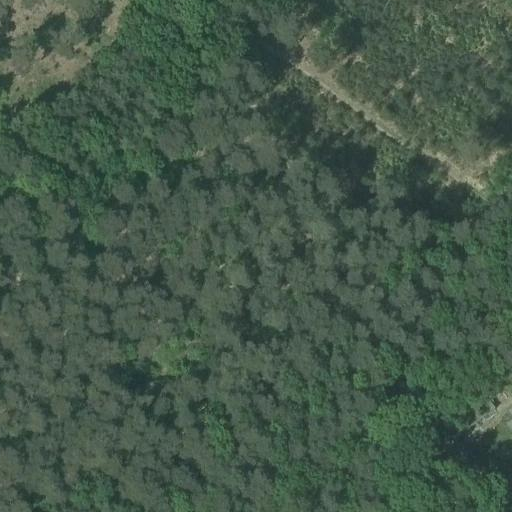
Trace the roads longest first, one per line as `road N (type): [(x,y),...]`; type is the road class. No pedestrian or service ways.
road 1 (track): [(296,0),(0,297)]
road 2 (track): [(297,511),(511,321)]
